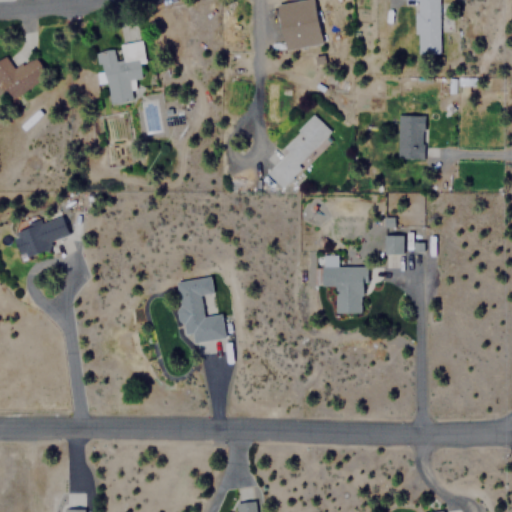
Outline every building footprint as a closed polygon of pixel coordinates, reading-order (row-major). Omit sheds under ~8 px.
[(282,48),(319,43),(313,0),(298,0),(276,3),(282,48)] [(438,0),(415,0),(415,53),(438,53),(438,0)] [(107,103),(134,98),(130,79),(141,77),(138,64),(144,63),(140,39),(97,47),(107,103)] [(11,68),(4,54),(0,56),(0,86),(6,97),(46,75),(35,55),(11,68)] [(395,158),(422,158),(423,114),(396,114),(395,158)] [(331,132),(314,116),(261,168),(278,185),(331,132)] [(69,239),(61,215),(12,231),(20,255),(69,239)] [(382,252),(401,252),(401,234),(382,234),(382,252)] [(364,265),(335,265),(335,254),(320,254),(319,285),(334,285),(334,313),(363,313),(364,265)] [(174,281),(182,334),(191,333),(192,343),(223,338),(220,313),(201,316),(198,295),(211,294),(209,276),(174,281)] [(254,511),(253,498),(235,500),(235,511),(254,511)]
